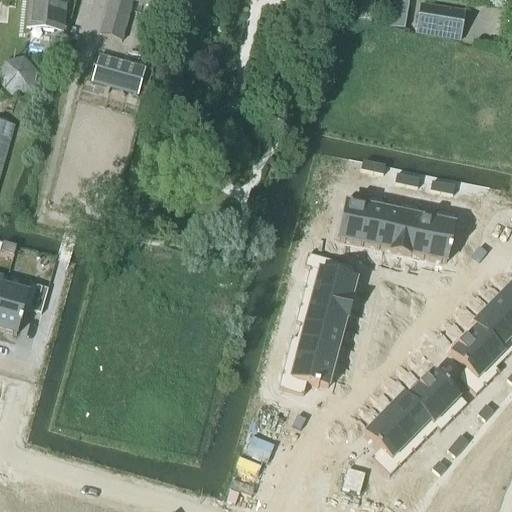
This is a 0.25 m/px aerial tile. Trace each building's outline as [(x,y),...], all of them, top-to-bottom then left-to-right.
[(29,0),(26,31),(52,34),(54,15),(72,17),(73,0),(29,0)] [(109,0),(99,38),(120,44),(132,0),(109,0)] [(394,3),(389,30),(403,33),(408,5),(394,3)] [(415,36),(458,44),(463,15),(420,7),(415,36)] [(90,86),(137,99),(145,71),(98,58),(90,86)] [(2,95),(33,94),(32,59),(0,61),(2,95)] [(0,174),(13,129),(0,125),(0,174)] [(361,165),(359,174),(370,177),(372,167),(361,165)] [(372,167),(370,177),(382,179),(384,169),(372,167)] [(395,178),(393,188),(405,190),(407,180),(395,178)] [(407,180),(405,190),(416,192),(418,183),(407,180)] [(431,185),(428,195),(440,197),(442,188),(431,185)] [(442,188),(440,197),(451,200),(453,190),(442,188)] [(366,205),(357,247),(360,248),(360,249),(361,249),(361,248),(373,251),(382,209),(383,209),(384,204),(366,200),(365,205),(366,205)] [(346,201),(337,243),(342,244),(342,246),(343,246),(344,245),(357,247),(366,205),(365,205),(346,201)] [(389,254),(389,255),(409,259),(410,258),(409,258),(417,221),(418,221),(419,211),(399,207),(398,212),(399,212),(390,254),(389,254)] [(382,209),(373,251),(376,251),(376,253),(377,253),(378,252),(389,254),(390,254),(399,212),(398,212),(383,209),(382,209)] [(433,224),(425,262),(439,264),(438,266),(440,266),(440,265),(445,266),(447,256),(449,256),(450,252),(448,251),(455,219),(434,214),(432,224),(433,224)] [(417,221),(409,258),(410,258),(421,261),(421,262),(422,262),(422,261),(425,262),(433,224),(432,224),(418,221),(417,221)] [(2,247),(0,253),(0,255),(12,259),(15,249),(2,245),(2,247)] [(306,258),(303,271),(308,273),(312,273),(315,261),(306,258)] [(315,261),(312,273),(318,275),(318,274),(320,275),(323,263),(315,261)] [(323,263),(320,275),(328,277),(331,265),(327,264),(323,263)] [(331,265),(328,277),(335,279),(338,267),(331,265)] [(338,267),(335,279),(343,281),(346,269),(338,267)] [(346,269),(343,281),(351,283),(354,271),(346,269)] [(308,273),(304,291),(351,304),(351,303),(350,303),(353,290),(355,290),(355,289),(354,289),(355,284),(351,283),(343,281),(335,279),(328,277),(320,275),(318,274),(318,275),(312,273),(308,273)] [(3,291),(0,303),(0,334),(9,337),(10,337),(10,339),(11,339),(11,338),(15,339),(16,333),(17,329),(19,330),(20,325),(19,325),(22,313),(34,316),(41,291),(27,287),(25,297),(3,291)] [(511,289),(510,288),(495,303),(511,319),(511,289)] [(304,291),(299,310),(346,322),(351,304),(304,291)] [(511,319),(495,303),(483,315),(511,343),(511,319)] [(299,310),(294,327),(299,328),(299,327),(341,338),(341,335),(343,336),(343,334),(342,334),(345,323),(346,323),(346,322),(299,310)] [(511,343),(483,315),(471,328),(474,331),(475,330),(506,361),(511,354),(511,343)] [(295,342),(295,343),(336,354),(337,352),(338,352),(339,351),(337,350),(341,338),(299,327),(299,328),(295,342)] [(474,331),(463,343),(494,373),(494,372),(506,361),(475,330),(474,331)] [(290,341),(286,358),(332,371),(333,368),(334,368),(334,367),(333,367),(335,361),(336,354),(295,343),(295,342),(290,341)] [(463,343),(449,357),(464,373),(455,382),(474,400),(498,376),(494,372),(494,373),(463,343)] [(286,358),(277,390),(302,397),(306,385),(313,386),(312,388),(317,389),(317,388),(327,390),(328,385),(329,386),(330,384),(329,384),(330,377),(332,377),(332,376),(331,376),(332,371),(286,358)] [(431,375),(417,389),(451,423),(466,409),(447,390),(431,375)] [(406,401),(405,402),(436,432),(435,432),(439,436),(451,423),(417,389),(406,401)] [(402,397),(390,410),(424,444),(435,432),(436,432),(405,402),(406,401),(402,397)] [(484,409),(476,419),(483,426),(492,416),(484,409)] [(390,410),(378,422),(412,456),(424,444),(390,410)] [(378,422),(363,437),(379,453),(370,462),(388,480),(412,456),(378,422)] [(459,440),(452,448),(460,454),(466,446),(459,440)] [(452,448),(446,455),(453,462),(460,454),(452,448)] [(437,466),(430,474),(438,480),(445,472),(437,466)] [(363,478),(346,473),(341,492),(357,497),(358,497),(363,478)] [(0,511),(9,511),(16,488),(0,483),(0,511)] [(39,499),(35,511),(56,511),(58,504),(39,499)]
